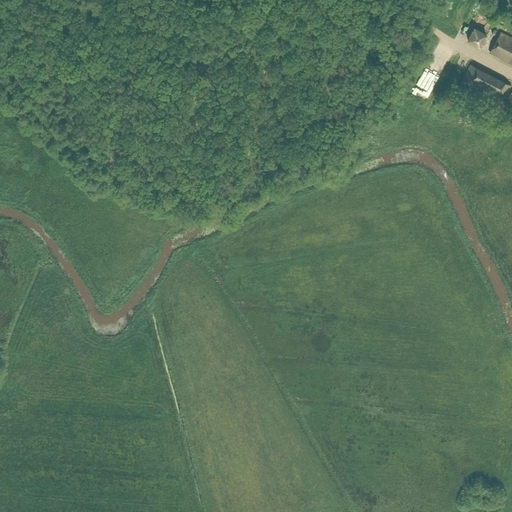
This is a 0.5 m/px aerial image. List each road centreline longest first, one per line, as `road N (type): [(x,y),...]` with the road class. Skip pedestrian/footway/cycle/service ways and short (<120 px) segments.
road 1 (track): [(207,0),(119,179)]
road 2 (track): [(511,74),(398,0)]
